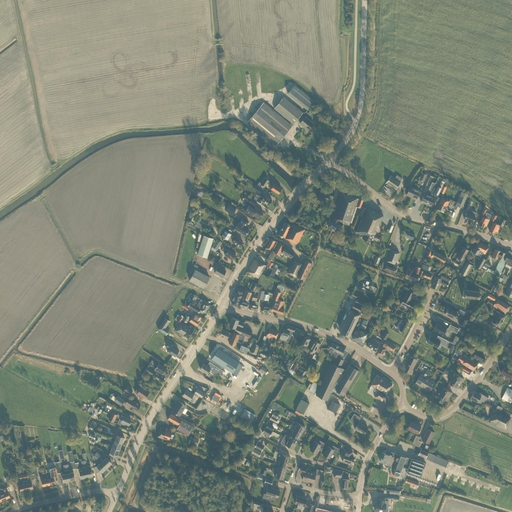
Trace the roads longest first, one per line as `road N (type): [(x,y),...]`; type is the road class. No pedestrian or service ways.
road 1 (tertiary): [(116,494),(151,415),(222,305)]
road 2 (unclassified): [(511,246),(402,214),(328,160)]
road 3 (unclassified): [(391,372),(342,341),(222,305)]
road 4 (tertiary): [(222,305),(265,232),(328,160)]
road 5 (tertiary): [(328,160),(351,132),(360,104),(364,0)]
road 6 (residential): [(402,404),(422,416),(450,412),(511,329)]
